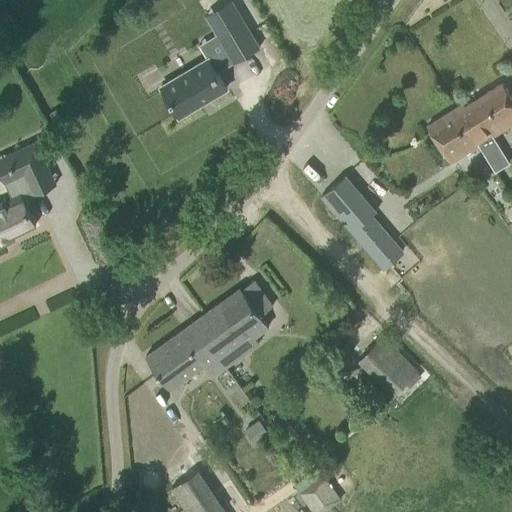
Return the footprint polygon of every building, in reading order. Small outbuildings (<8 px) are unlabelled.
[(208,58),(161,86),(179,116),(226,88),(216,71),(234,61),(234,62),(259,47),(242,17),(217,33),(227,50),(210,61),(208,58)] [(465,102),(456,107),(478,145),(495,171),(511,160),(494,135),(511,123),(511,98),(501,82),(467,104),(465,102)] [(456,107),(427,125),(437,142),(450,163),(478,145),(456,107)] [(36,224),(21,193),(33,187),(26,172),(45,163),(46,164),(47,164),(36,140),(5,155),(6,156),(7,155),(11,163),(9,163),(12,169),(13,168),(17,175),(5,181),(12,196),(0,201),(0,245),(3,244),(2,241),(36,224)] [(38,171),(43,185),(56,181),(51,167),(38,171)] [(345,175),(321,195),(384,269),(396,259),(399,256),(367,219),(376,211),(345,175)] [(240,287),(194,321),(226,366),(257,344),(252,337),(268,326),(260,314),(273,306),(254,280),(241,289),(240,287)] [(344,313),(350,319),(357,313),(352,306),(344,313)] [(226,366),(194,321),(146,355),(170,389),(186,377),(205,364),(213,375),(226,366)] [(359,359),(394,393),(417,370),(382,336),(359,359)] [(220,511),(225,509),(198,469),(171,487),(188,511),(220,511)] [(341,499),(324,474),(311,483),(329,508),(341,499)] [(323,511),(329,508),(311,483),(298,492),(312,511),(323,511)]
